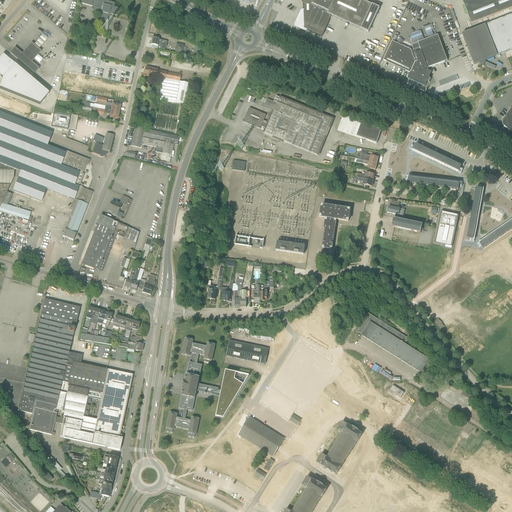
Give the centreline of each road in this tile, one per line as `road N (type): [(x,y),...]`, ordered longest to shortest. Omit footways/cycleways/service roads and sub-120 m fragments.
road 1 (tertiary): [(468,135),(257,43)]
road 2 (unclassified): [(69,281),(119,152),(138,63)]
road 3 (unclassified): [(511,414),(467,374),(389,278),(362,267)]
road 4 (unclassified): [(362,267),(339,271),(273,314),(167,310)]
road 5 (tertiary): [(167,252),(183,169),(224,79)]
road 6 (unclassified): [(362,267),(391,137)]
